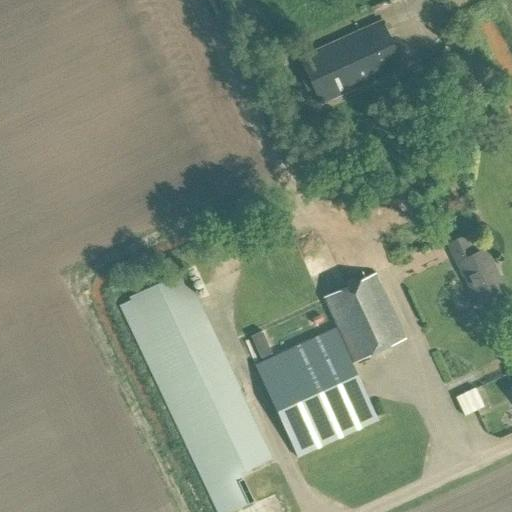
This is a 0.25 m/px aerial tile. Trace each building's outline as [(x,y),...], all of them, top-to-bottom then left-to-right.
[(299,60),(319,105),(402,68),(382,23),(299,60)] [(326,137),(338,144),(347,129),(336,121),(326,137)] [(462,277),(464,276),(477,304),(504,292),(485,250),(478,253),(469,235),(448,245),(462,277)] [(119,307),(216,511),(232,511),(253,502),(241,475),(271,460),(182,274),(119,307)] [(337,328),(254,367),(297,459),(377,421),(352,364),(405,340),(374,274),(323,298),(337,328)] [(251,336),(260,359),(271,355),(261,332),(251,336)] [(473,390),(454,399),(464,419),(483,410),(473,390)]
